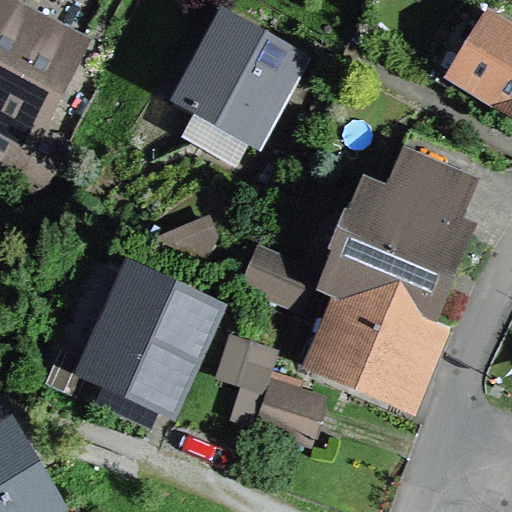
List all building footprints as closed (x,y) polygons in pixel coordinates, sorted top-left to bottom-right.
[(58,87),(102,0),(29,0),(20,20),(10,15),(0,34),(0,155),(5,158),(0,168),(0,170),(43,192),(67,145),(28,125),(50,82),(58,87)] [(204,48),(176,102),(202,117),(190,139),(235,163),(274,89),(283,94),(302,57),(235,22),(217,56),(204,48)] [(460,78),(511,109),(511,42),(489,29),(460,78)] [(339,287),(347,291),(424,320),(459,232),(381,200),(380,203),(371,199),(336,286),(339,287)] [(265,258),(251,289),(301,312),(309,295),(295,288),(301,274),(265,258)] [(113,311),(88,367),(62,355),(51,380),(150,424),(185,347),(194,351),(211,314),(143,282),(127,317),(113,311)] [(433,323),(424,320),(347,291),(339,287),(333,303),(323,300),(312,327),(332,335),(323,364),(403,397),(433,323)] [(277,355),(232,340),(219,379),(243,387),(233,419),(248,424),(249,421),(254,423),(271,373),(277,355)] [(297,395),(301,383),(271,373),(254,423),(307,441),(320,403),(297,395)] [(0,511),(49,511),(54,509),(15,444),(0,453),(0,511)]
